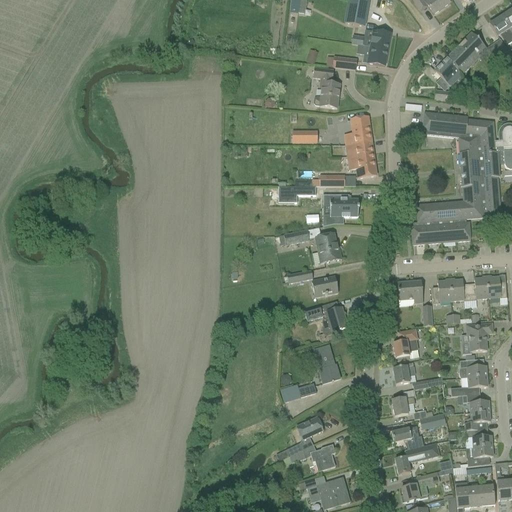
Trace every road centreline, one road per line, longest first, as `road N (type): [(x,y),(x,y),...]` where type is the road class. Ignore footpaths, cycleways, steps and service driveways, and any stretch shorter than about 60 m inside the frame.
road 1 (unclassified): [(382,272),(399,77),(433,39),(493,0)]
road 2 (unclassified): [(381,511),(368,425),(382,272)]
road 3 (residential): [(382,272),(511,262)]
